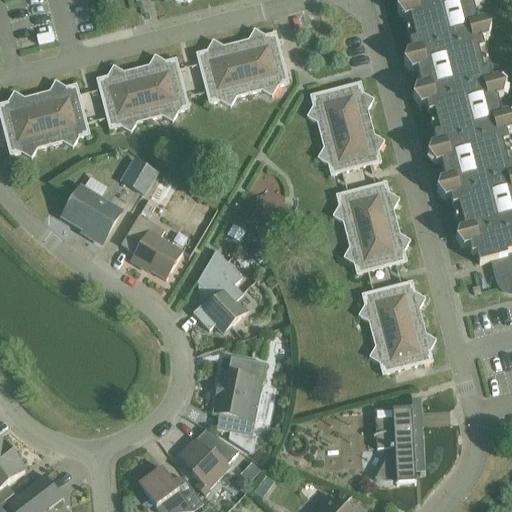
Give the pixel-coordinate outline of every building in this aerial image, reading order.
[(403,0),(404,2),(398,3),(396,14),(403,21),(411,54),(406,55),(403,66),(411,74),(416,72),(420,89),(415,90),(412,101),(420,109),(425,107),(435,147),(430,148),(427,159),(434,167),(440,165),(445,181),(439,183),(436,194),(444,202),(449,200),(458,232),(455,243),(462,250),(468,249),(471,258),(475,257),(478,267),(493,263),(498,283),(501,288),(506,293),(511,294),(511,162),(505,136),(511,135),(511,130),(511,122),(506,116),(500,118),(496,101),(502,100),(505,89),(497,81),(491,83),(481,43),(487,42),(490,31),(482,23),(476,25),(472,8),(478,7),(479,0),(173,0),(174,2),(184,5),(188,0),(403,0)] [(247,43),(223,49),(222,49),(212,43),(206,53),(195,56),(208,107),(219,104),(229,110),(235,100),(260,93),(271,99),(277,89),(288,86),(275,35),(264,38),(253,32),(247,43)] [(189,112),(175,61),(164,64),(154,58),(148,68),(123,75),(112,69),(106,79),(95,82),(108,133),(120,130),(130,136),(136,126),(161,119),(171,125),(177,115),(189,112)] [(89,138),(76,87),(65,90),(54,84),(48,94),(23,101),(13,95),(7,105),(0,106),(0,124),(9,159),(20,156),(30,162),(37,151),(62,145),(72,151),(78,141),(89,138)] [(360,85),(309,98),(312,110),(306,120),(316,126),(322,151),(316,161),(327,167),(330,179),(380,165),(378,154),(384,144),(373,138),(367,113),(373,102),(363,96),(360,85)] [(156,177),(133,163),(121,184),(143,197),(156,177)] [(158,183),(147,201),(158,207),(169,189),(158,183)] [(388,196),(385,185),(335,198),(338,209),(331,219),(342,225),(348,250),(342,261),(352,267),(355,278),(406,265),(403,254),(409,243),(399,237),(393,212),(399,202),(388,196)] [(120,215),(80,190),(62,220),(89,236),(87,239),(101,247),(120,215)] [(164,234),(138,219),(120,249),(133,257),(129,264),(141,271),(142,270),(165,283),(182,255),(159,241),(164,234)] [(231,228),(225,238),(237,246),(243,235),(231,228)] [(241,282),(223,263),(215,254),(196,286),(209,300),(192,316),(208,334),(214,328),(223,337),(245,316),(235,305),(242,298),(234,289),(241,282)] [(411,284),(360,297),(363,309),(357,319),(368,325),(374,350),(368,360),(378,366),(381,378),(432,364),(429,353),(435,343),(425,337),(418,312),(424,302),(414,295),(411,284)] [(270,399),(260,397),(266,367),(230,360),(227,375),(221,374),(213,416),(218,417),(215,433),(229,435),(228,443),(248,457),(252,457),(255,441),(251,440),(255,422),(265,424),(270,399)] [(388,486),(395,484),(396,488),(415,487),(414,475),(418,475),(419,477),(420,477),(416,403),(415,403),(415,411),(374,414),(376,453),(389,452),(389,453),(373,483),(380,485),(388,486)] [(195,442),(178,459),(194,474),(191,477),(199,486),(195,490),(204,499),(209,494),(208,492),(229,470),(227,468),(239,456),(204,433),(195,443),(195,442)] [(0,464),(12,455),(4,444),(2,446),(0,443),(0,464)] [(20,466),(12,455),(0,464),(0,507),(4,504),(13,497),(6,488),(24,475),(18,467),(20,466)] [(255,485),(266,478),(260,468),(249,474),(255,485)] [(161,470),(138,487),(156,511),(196,511),(203,508),(185,483),(176,490),(161,470)] [(46,511),(61,501),(44,478),(6,507),(9,511),(46,511)] [(317,511),(359,511),(356,509),(353,511),(349,511),(343,506),(340,510),(329,500),(327,502),(323,502),(319,504),(317,508),(317,511)]
